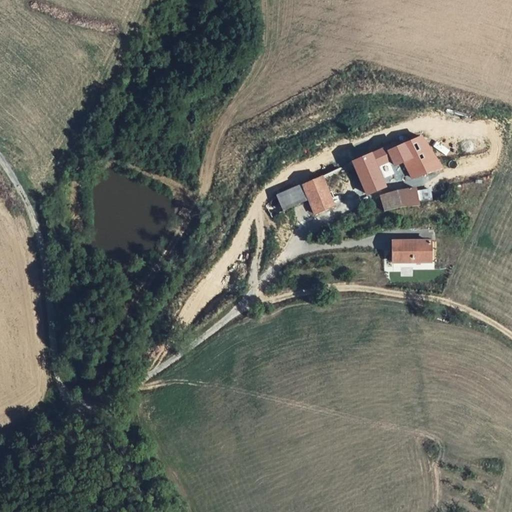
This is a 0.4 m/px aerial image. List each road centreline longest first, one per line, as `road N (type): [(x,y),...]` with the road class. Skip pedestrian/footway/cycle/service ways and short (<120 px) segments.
road 1 (unclassified): [(251,300),(126,389),(81,402),(66,393),(56,370),(38,231),(0,155)]
road 2 (track): [(511,333),(419,295),(343,286),(251,300)]
road 3 (track): [(419,295),(416,337),(436,511)]
